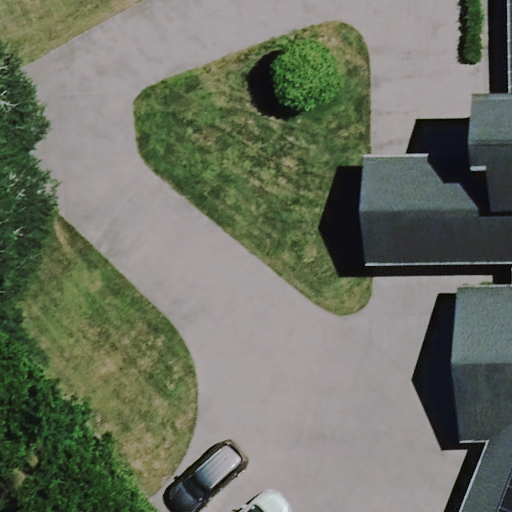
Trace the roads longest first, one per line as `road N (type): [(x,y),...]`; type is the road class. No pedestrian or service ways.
road 1 (unknown): [(485,0),(490,54),(463,190),(395,264),(288,298),(216,309)]
road 2 (unknown): [(216,309),(161,260),(85,169),(40,99)]
road 3 (unknown): [(0,100),(40,99),(253,0)]
